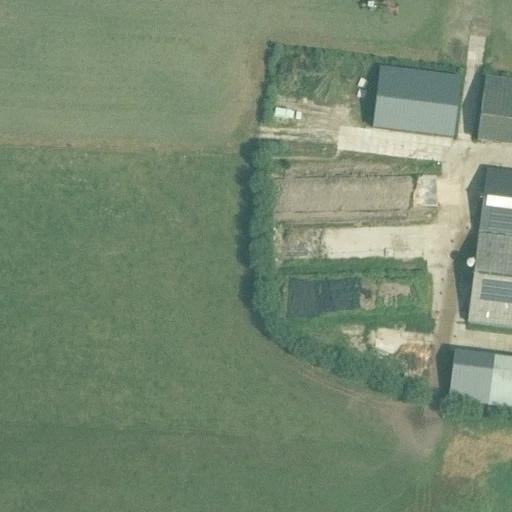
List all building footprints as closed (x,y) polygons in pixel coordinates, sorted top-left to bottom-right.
[(344,91),(373,92),(374,63),(345,62),(344,91)] [(380,68),(373,128),(454,138),(461,78),(380,68)] [(477,144),(511,147),(511,84),(485,81),(477,144)] [(511,175),(487,173),(468,326),(511,331),(511,175)] [(294,276),(295,309),(397,308),(397,275),(294,276)] [(455,356),(449,404),(488,409),(494,361),(455,356)] [(511,412),(511,363),(494,361),(488,409),(511,412)]
